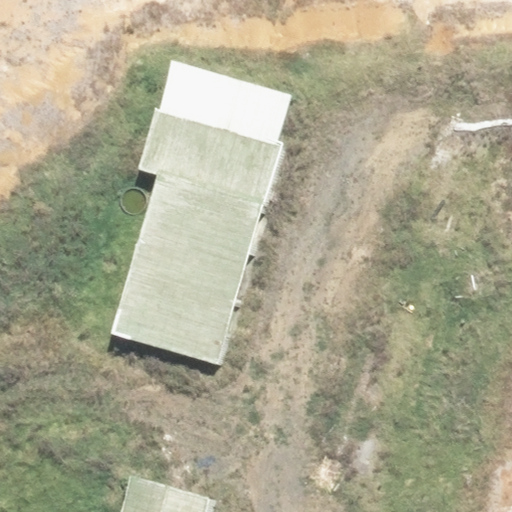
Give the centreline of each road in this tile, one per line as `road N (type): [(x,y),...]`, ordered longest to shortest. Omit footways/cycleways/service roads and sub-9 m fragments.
road 1 (unknown): [(511,379),(0,284)]
road 2 (track): [(286,511),(406,107)]
